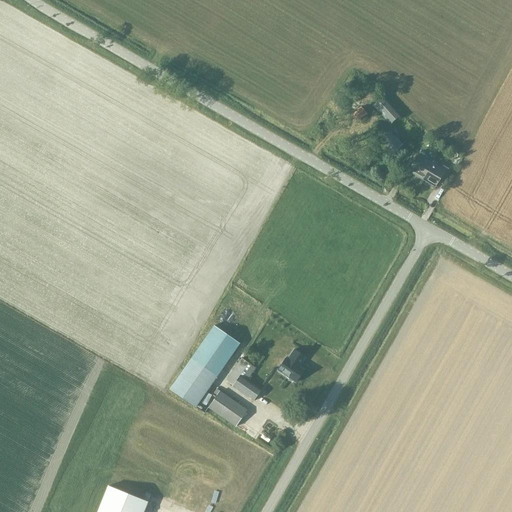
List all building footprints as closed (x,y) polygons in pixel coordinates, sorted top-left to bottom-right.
[(389,125),(400,114),(382,96),(371,106),(389,125)] [(367,114),(366,113),(360,106),(351,114),(358,121),(367,114)] [(389,131),(386,133),(378,141),(392,155),(403,145),(389,131)] [(422,179),(432,162),(427,159),(428,157),(419,152),(407,170),(422,179)] [(436,165),(432,162),(422,179),(434,186),(441,174),(444,175),(448,169),(437,163),(436,165)] [(213,325),(190,359),(168,390),(194,408),(195,407),(201,411),(203,408),(198,404),(217,377),(240,344),(213,325)] [(295,383),(304,370),(298,367),(305,358),(293,350),(287,359),(285,358),(277,370),(288,378),(288,380),(291,382),(293,381),(295,383)] [(240,359),(232,371),(225,380),(232,385),(231,387),(252,401),(261,390),(247,380),(255,368),(240,359)] [(234,426),(245,411),(216,390),(213,395),(216,397),(208,408),(234,426)] [(143,511),(147,503),(147,502),(107,486),(96,511),(143,511)]
